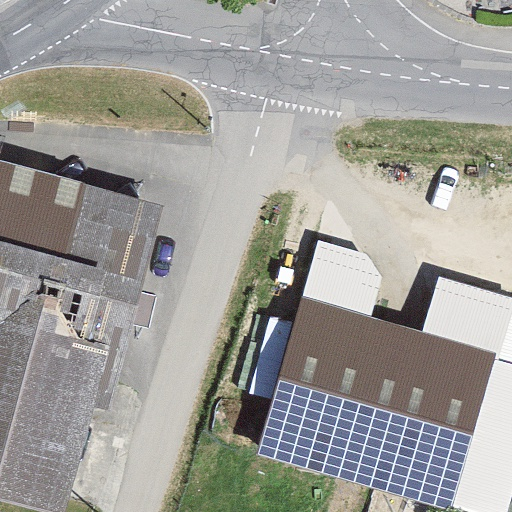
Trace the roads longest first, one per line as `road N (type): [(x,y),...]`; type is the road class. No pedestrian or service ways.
road 1 (unclassified): [(135,511),(286,55)]
road 2 (tertiary): [(57,6),(286,55)]
road 3 (tertiary): [(332,65),(511,90)]
